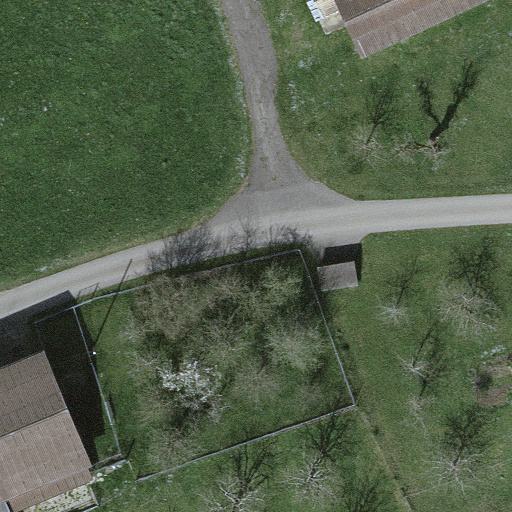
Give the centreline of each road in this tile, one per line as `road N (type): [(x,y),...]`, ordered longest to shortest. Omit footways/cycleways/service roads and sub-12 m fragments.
road 1 (unclassified): [(0,326),(200,256),(283,237),(511,219)]
road 2 (track): [(283,237),(268,125),(232,0)]
